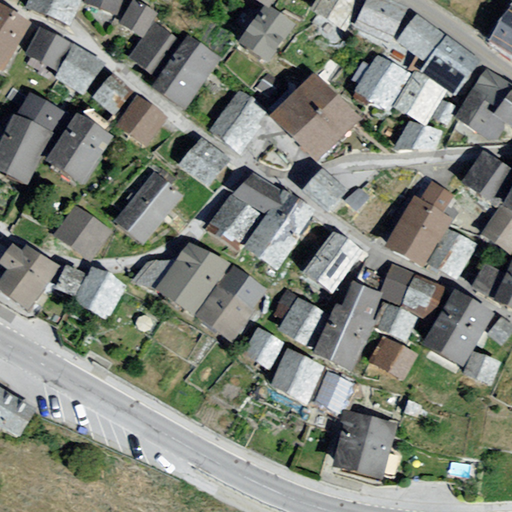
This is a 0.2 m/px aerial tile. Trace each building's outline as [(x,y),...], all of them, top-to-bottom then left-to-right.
[(32,0),(29,10),(69,26),(79,0),(32,0)] [(114,16),(119,0),(88,0),(86,7),(114,16)] [(276,0),(250,0),(272,10),(276,0)] [(319,0),(313,13),(343,28),(357,0),(319,0)] [(388,47),(406,7),(389,0),(366,0),(352,31),(388,47)] [(142,39),(156,16),(133,4),(120,27),(142,39)] [(0,77),(3,79),(31,29),(0,12),(0,77)] [(244,45),(267,60),(289,28),(266,13),(244,45)] [(511,17),(507,15),(490,45),(511,56),(511,17)] [(396,41),(421,61),(440,36),(415,16),(396,41)] [(131,63),(151,77),(176,41),(156,27),(131,63)] [(26,62),(56,77),(71,48),(41,33),(26,62)] [(422,69),(455,94),(480,61),(447,37),(422,69)] [(188,114),(221,63),(187,41),(154,92),(188,114)] [(57,84),(85,100),(104,69),(76,52),(57,84)] [(408,74),(373,53),(352,90),(386,111),(408,74)] [(496,140),(507,122),(504,120),(511,108),(511,86),(487,70),(456,121),(488,141),(496,140)] [(318,162),(360,117),(312,73),(270,118),(318,162)] [(397,106),(425,121),(443,89),(415,73),(397,106)] [(94,102),(115,119),(134,96),(113,79),(94,102)] [(208,132),(238,152),(264,112),(234,93),(208,132)] [(52,134),(61,116),(30,100),(21,118),(52,134)] [(145,150),(167,120),(139,100),(117,130),(145,150)] [(458,111),(442,104),(433,124),(450,131),(458,111)] [(82,188),(112,143),(79,122),(49,167),(82,188)] [(41,168),(53,142),(15,123),(2,149),(41,168)] [(434,151),(441,134),(411,123),(397,150),(434,151)] [(178,166),(205,187),(225,162),(198,141),(178,166)] [(0,179),(28,193),(41,168),(2,149),(0,152),(0,179)] [(463,186),(488,202),(508,170),(483,154),(463,186)] [(114,228),(144,251),(184,199),(154,176),(114,228)] [(236,199),(265,219),(281,196),(252,176),(236,199)] [(308,197),(331,215),(347,194),(323,176),(308,197)] [(343,209),(355,216),(368,194),(356,187),(343,209)] [(440,216),(450,197),(431,187),(421,205),(440,216)] [(247,256),(279,276),(316,218),(284,198),(247,256)] [(210,235),(237,253),(260,218),(233,200),(210,235)] [(414,202),(388,251),(426,272),(453,222),(440,216),(421,205),(414,202)] [(89,264),(109,235),(75,212),(55,241),(89,264)] [(483,243),(511,259),(511,256),(511,221),(500,214),(483,243)] [(430,269),(459,284),(477,249),(448,234),(430,269)] [(306,281),(332,299),(360,255),(333,238),(306,281)] [(148,264),(133,287),(191,325),(230,269),(189,247),(178,264),(148,264)] [(0,289),(0,300),(29,319),(60,274),(26,251),(21,258),(11,250),(0,266),(0,271),(8,278),(0,289)] [(511,259),(494,304),(511,311),(511,259)] [(499,275),(472,264),(463,283),(491,296),(499,275)] [(66,271),(55,296),(76,304),(85,279),(66,271)] [(249,321),(267,293),(233,271),(215,299),(249,321)] [(410,277),(393,271),(382,299),(399,306),(410,277)] [(75,309),(108,325),(127,288),(93,272),(75,309)] [(404,310),(430,322),(444,293),(418,281),(404,310)] [(343,314),(336,311),(315,363),(353,379),(374,327),(370,326),(380,300),(353,289),(343,314)] [(231,349),(249,321),(215,299),(196,327),(231,349)] [(454,301),(427,354),(465,373),(492,320),(454,301)] [(279,336),(305,351),(323,317),(298,303),(279,336)] [(406,348),(417,324),(388,310),(376,334),(406,348)] [(489,340),(503,350),(511,337),(511,329),(501,322),(489,340)] [(244,362),(269,375),(284,348),(259,335),(244,362)] [(370,365),(403,383),(416,360),(384,342),(370,365)] [(323,373),(287,357),(271,394),(307,410),(323,373)] [(466,383),(493,392),(502,367),(475,357),(466,383)] [(315,409),(339,419),(352,387),(329,377),(315,409)] [(0,440),(17,450),(35,417),(0,397),(0,440)] [(384,484),(398,431),(348,418),(334,471),(384,484)]
